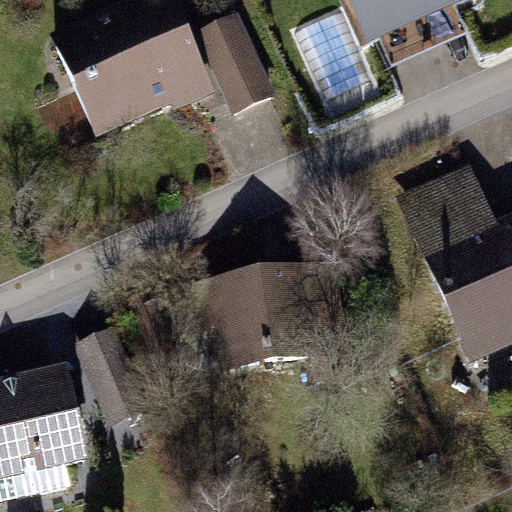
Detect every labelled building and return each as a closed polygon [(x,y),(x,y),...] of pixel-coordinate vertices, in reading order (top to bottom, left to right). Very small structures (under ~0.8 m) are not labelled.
[(177,0),(134,0),(54,35),(102,144),(218,93),(177,0)] [(346,0),(369,51),(487,0),(346,0)] [(243,15),(194,37),(232,118),(280,96),(243,15)] [(479,165),(402,197),(475,369),(511,353),(511,223),(505,227),(479,165)] [(337,268),(213,283),(225,378),(349,363),(337,268)] [(159,307),(140,315),(160,363),(179,357),(159,307)] [(115,337),(78,354),(114,432),(151,415),(115,337)] [(74,372),(0,384),(0,482),(91,466),(74,372)]
